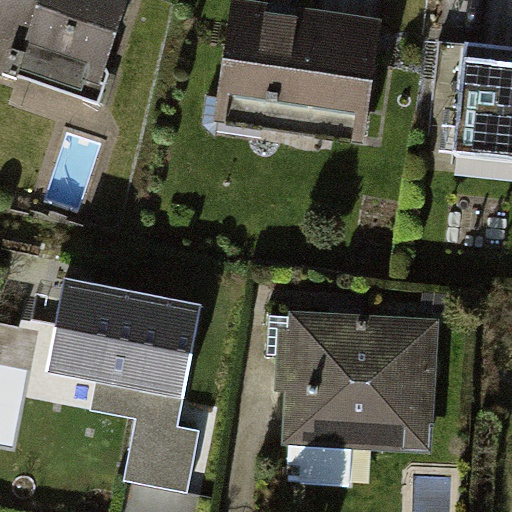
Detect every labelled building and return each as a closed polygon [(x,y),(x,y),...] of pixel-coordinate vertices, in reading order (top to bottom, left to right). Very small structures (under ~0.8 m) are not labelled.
[(0,0),(0,83),(97,117),(135,9),(108,0),(0,0)] [(377,46),(226,20),(211,107),(362,134),(377,46)] [(452,165),(511,171),(511,64),(463,59),(452,165)] [(180,403),(197,313),(57,288),(36,409),(104,421),(109,391),(180,403)] [(422,460),(430,329),(280,320),(271,451),(422,460)]
